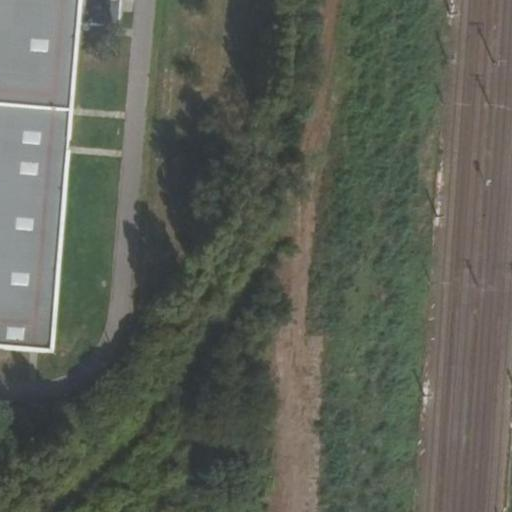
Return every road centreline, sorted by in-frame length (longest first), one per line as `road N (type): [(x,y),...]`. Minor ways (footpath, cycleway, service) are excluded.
road 1 (track): [(279,511),(315,0)]
road 2 (unknown): [(0,390),(71,380),(110,350),(122,328),(156,0)]
